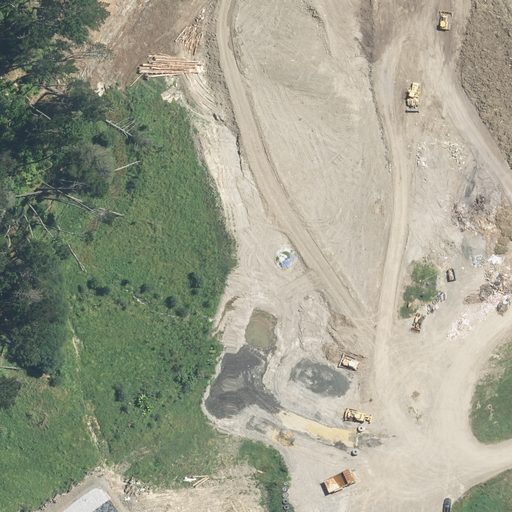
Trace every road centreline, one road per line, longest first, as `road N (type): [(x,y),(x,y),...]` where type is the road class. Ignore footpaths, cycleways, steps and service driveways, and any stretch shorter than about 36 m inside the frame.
road 1 (track): [(220,511),(511,362)]
road 2 (track): [(452,391),(456,460),(434,511)]
